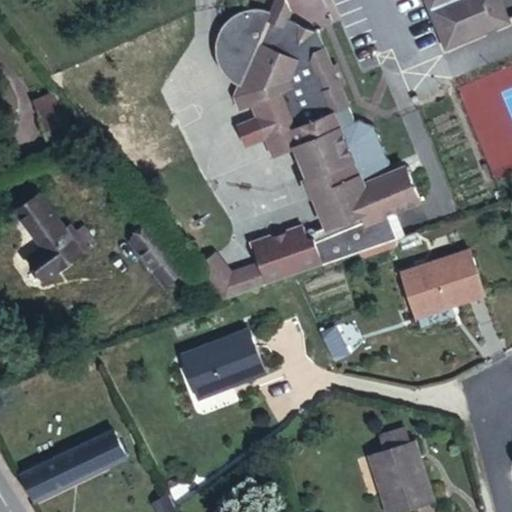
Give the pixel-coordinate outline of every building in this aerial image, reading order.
[(241,80),(236,91),(243,108),(257,103),(262,119),(270,137),(278,156),(303,146),(316,177),(312,179),(317,196),(323,195),(333,223),(322,227),(322,232),(319,234),(316,234),(313,233),(311,228),(261,245),(267,261),(275,285),(400,241),(389,214),(422,202),(408,165),(396,170),(378,124),(368,119),(356,123),(340,86),(344,84),(338,66),(332,68),(319,34),(289,21),(292,14),(289,7),(286,2),(282,0),(277,0),(270,16),(263,12),(255,11),(247,11),(238,14),(229,19),(221,29),(218,35),(216,41),(216,51),(218,56),(221,64),(225,70),(233,76),(241,80)] [(511,0),(428,0),(448,47),(509,21),(500,0),(511,0)] [(62,111),(39,121),(50,146),(73,136),(62,111)] [(270,137),(262,119),(245,126),(252,145),(270,137)] [(42,198),(17,217),(46,250),(32,261),(50,283),(87,252),(42,198)] [(396,212),(389,214),(400,241),(407,239),(396,212)] [(161,234),(137,252),(170,295),(194,274),(161,234)] [(403,274),(418,312),(453,299),(490,286),(475,248),(403,274)] [(235,273),(217,250),(198,266),(225,303),(275,285),(267,261),(235,273)] [(413,250),(394,256),(398,267),(417,261),(413,250)] [(453,299),(418,312),(421,324),(458,313),(453,299)] [(337,327),(323,335),(337,361),(351,354),(337,327)] [(255,341),(194,363),(209,402),(269,380),(255,341)] [(118,429),(19,475),(33,504),(132,457),(118,429)] [(369,451),(375,466),(399,458),(395,443),(369,451)] [(399,458),(375,466),(368,469),(384,511),(413,511),(427,508),(407,455),(399,458)] [(158,511),(178,511),(168,495),(153,504),(158,511)]
